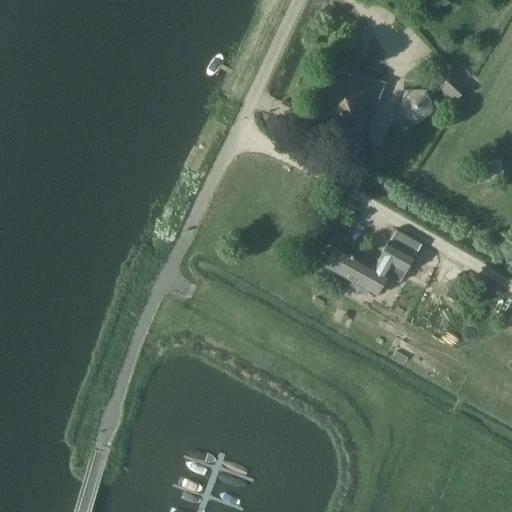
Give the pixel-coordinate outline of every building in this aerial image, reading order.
[(363,137),(385,83),(329,61),(307,115),(363,137)] [(451,77),(441,88),(456,102),(466,92),(451,77)] [(435,95),(416,91),(404,103),(409,120),(426,126),(439,113),(435,95)] [(474,161),(477,183),(504,179),(501,158),(474,161)] [(379,258),(404,272),(414,255),(389,241),(379,258)] [(404,272),(379,258),(375,266),(336,244),(324,265),(352,281),(350,285),(367,295),(369,291),(389,301),(404,272)]
